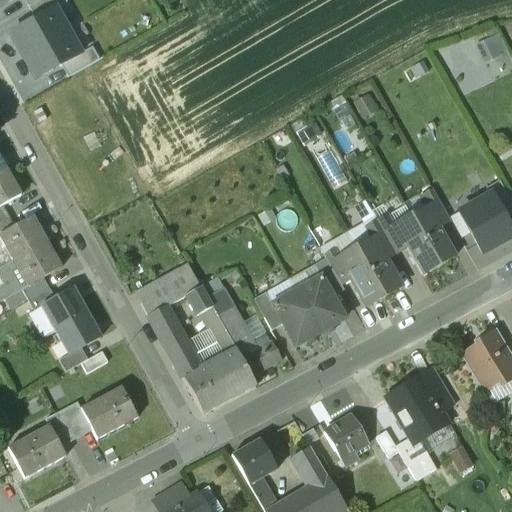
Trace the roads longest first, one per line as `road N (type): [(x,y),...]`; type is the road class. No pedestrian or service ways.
road 1 (residential): [(194,445),(0,92)]
road 2 (unclassified): [(511,278),(194,445)]
